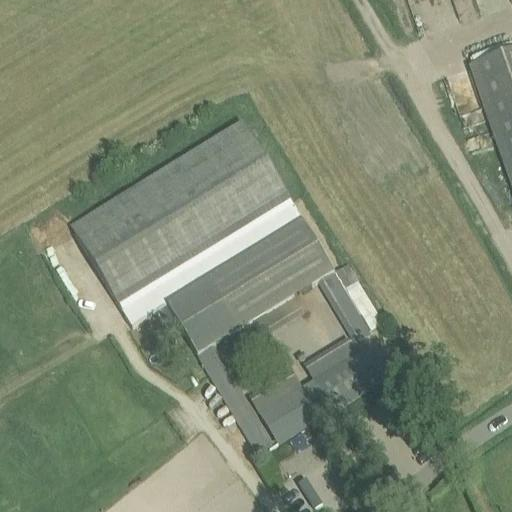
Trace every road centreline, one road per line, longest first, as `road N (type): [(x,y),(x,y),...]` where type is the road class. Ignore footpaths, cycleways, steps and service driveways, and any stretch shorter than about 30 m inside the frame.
road 1 (unclassified): [(383,511),(511,414)]
road 2 (unclassified): [(511,259),(436,126)]
road 3 (track): [(436,126),(361,0)]
